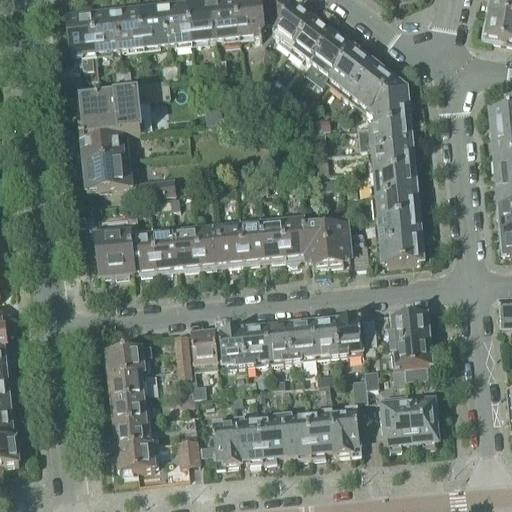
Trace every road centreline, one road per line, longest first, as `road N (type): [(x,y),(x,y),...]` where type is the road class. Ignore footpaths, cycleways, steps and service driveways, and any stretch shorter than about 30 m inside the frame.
road 1 (residential): [(54,331),(469,289)]
road 2 (residential): [(54,331),(19,0)]
road 3 (residential): [(489,499),(469,289)]
road 4 (residential): [(469,289),(455,109),(460,86)]
road 5 (residential): [(72,511),(54,331)]
road 6 (residential): [(358,511),(489,499)]
road 7 (residential): [(440,60),(413,59),(332,0)]
